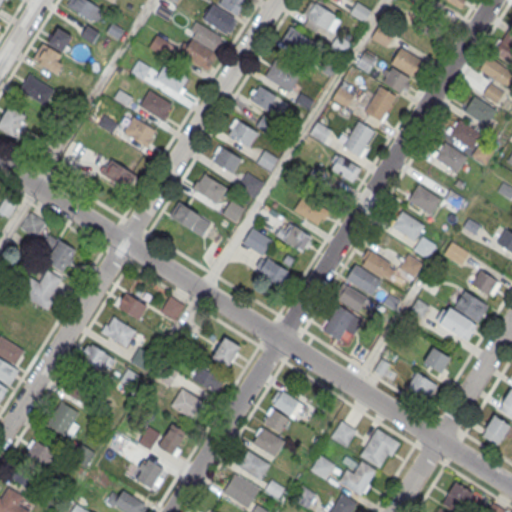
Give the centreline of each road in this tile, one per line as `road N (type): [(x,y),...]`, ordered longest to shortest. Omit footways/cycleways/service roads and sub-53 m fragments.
road 1 (residential): [(491,0),(170,511)]
road 2 (residential): [(511,484),(0,163)]
road 3 (residential): [(274,0),(0,438)]
road 4 (residential): [(511,319),(392,511)]
